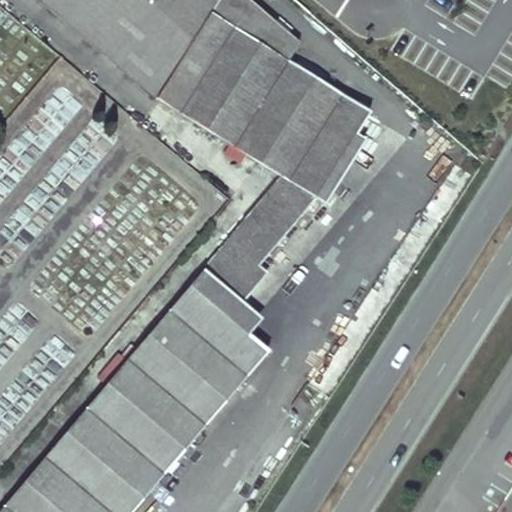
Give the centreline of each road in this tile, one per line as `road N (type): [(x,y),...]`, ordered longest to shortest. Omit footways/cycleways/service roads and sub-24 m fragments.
road 1 (primary): [(511,162),(290,511)]
road 2 (primary): [(349,511),(511,255)]
